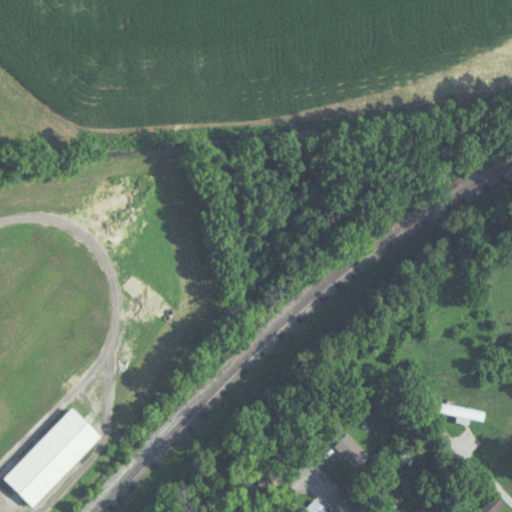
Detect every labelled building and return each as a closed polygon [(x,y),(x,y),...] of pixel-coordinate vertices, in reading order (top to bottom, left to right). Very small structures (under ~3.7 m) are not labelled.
[(0,440),(84,354),(63,333),(42,355),(35,348),(0,383),(0,440)] [(481,418),(483,407),(438,402),(437,412),(481,418)] [(101,433),(70,404),(2,475),(32,505),(101,433)] [(372,454),(346,428),(331,444),(357,469),(372,454)] [(492,511),(502,501),(493,492),(478,508),(482,511),(492,511)] [(323,511),(326,509),(311,496),(297,511),(292,507),(287,511),(323,511)]
